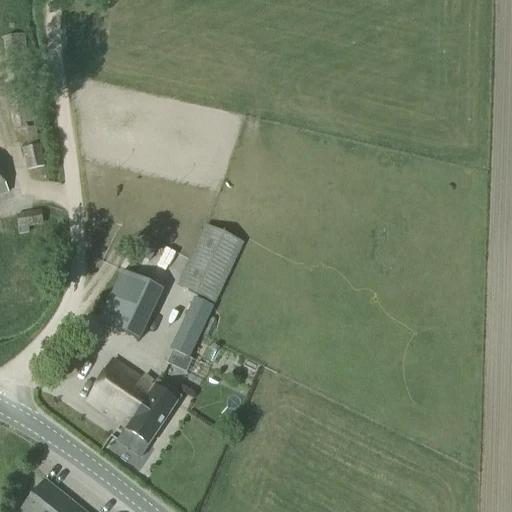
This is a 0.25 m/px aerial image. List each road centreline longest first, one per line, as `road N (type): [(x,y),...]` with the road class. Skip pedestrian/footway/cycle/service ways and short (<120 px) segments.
road 1 (track): [(0,401),(71,301),(79,275),(52,0)]
road 2 (tertiary): [(0,412),(144,511)]
